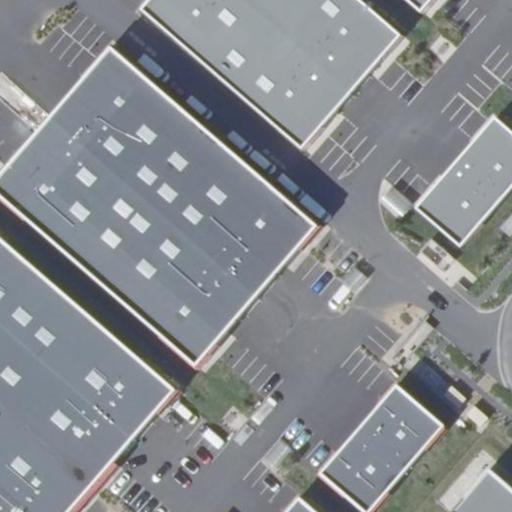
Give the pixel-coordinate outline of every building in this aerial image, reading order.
[(403,38),(358,0),(153,0),(143,12),(304,149),(403,38)] [(402,0),(419,14),(431,0),(402,0)] [(324,227),(116,50),(0,184),(0,193),(203,367),(324,227)] [(418,206),(461,244),(511,186),(511,130),(497,118),(418,206)] [(379,203),(401,216),(411,200),(389,187),(379,203)] [(511,213),(498,226),(508,236),(511,232),(511,213)] [(114,464),(177,391),(0,239),(0,511),(86,511),(122,471),(114,464)] [(372,511),(373,511),(444,430),(400,393),(329,475),(372,511)] [(454,488),(464,497),(492,462),(482,454),(454,488)] [(511,511),(511,490),(491,473),(457,511),(511,511)] [(316,511),(305,502),(295,511),(316,511)]
